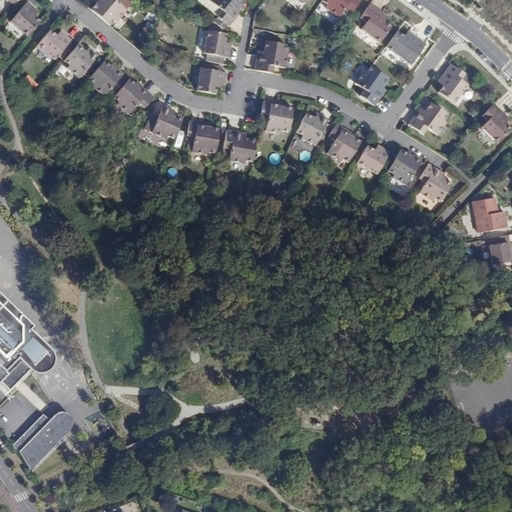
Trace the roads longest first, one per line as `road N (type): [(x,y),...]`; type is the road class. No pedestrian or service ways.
road 1 (residential): [(69,0),(181,94),(229,105),(245,76),(314,88),(383,122)]
road 2 (residential): [(383,122),(459,23)]
